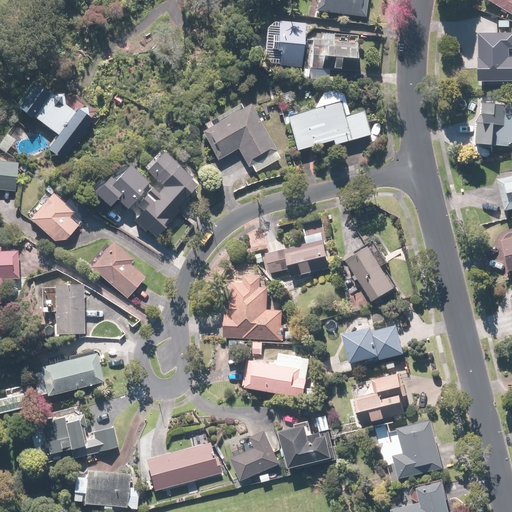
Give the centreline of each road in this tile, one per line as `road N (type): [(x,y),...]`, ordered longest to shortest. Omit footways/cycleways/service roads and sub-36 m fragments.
road 1 (unclassified): [(420,166),(505,511)]
road 2 (residential): [(420,166),(240,214),(199,253),(179,318)]
road 3 (unclassified): [(415,0),(410,83),(420,166)]
road 4 (residential): [(179,318),(185,366),(170,388),(152,384),(142,353),(150,340)]
